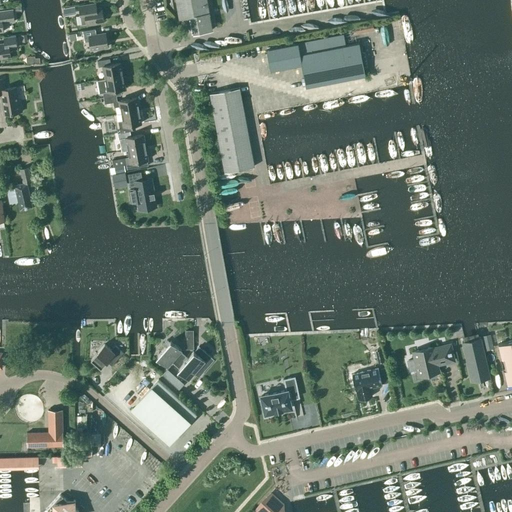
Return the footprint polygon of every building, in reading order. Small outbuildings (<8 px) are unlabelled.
[(206,0),(175,0),(179,18),(194,33),(212,30),(209,13),(206,0)] [(104,20),(101,8),(96,8),(95,2),(78,5),(82,24),(104,20)] [(0,31),(3,31),(2,23),(14,21),(12,9),(0,11),(0,31)] [(355,25),(356,33),(373,30),(372,22),(355,25)] [(98,48),(108,46),(106,33),(96,35),(95,29),(83,31),(84,41),(89,41),(90,49),(92,49),(92,50),(99,49),(98,48)] [(0,57),(10,56),(9,48),(17,47),(15,35),(3,37),(4,43),(0,43),(0,57)] [(340,35),(266,49),(270,70),(302,64),(306,87),(365,75),(361,57),(358,43),(342,46),(340,35)] [(102,66),(105,78),(122,75),(120,62),(110,64),(109,58),(97,61),(98,66),(102,66)] [(125,88),(122,75),(105,78),(105,79),(98,80),(100,92),(103,92),(105,103),(113,102),(114,107),(120,106),(119,101),(117,101),(115,90),(125,88)] [(0,93),(1,93),(4,114),(22,111),(20,100),(18,101),(16,87),(4,89),(2,79),(0,79),(0,93)] [(210,93),(224,172),(254,166),(239,87),(210,93)] [(137,97),(119,100),(121,113),(139,110),(137,97)] [(118,121),(119,126),(120,132),(129,131),(132,130),(131,125),(141,123),(139,110),(121,113),(122,121),(118,121)] [(130,136),(129,131),(120,132),(117,133),(119,144),(126,143),(128,150),(145,147),(143,134),(130,136)] [(138,161),(148,159),(145,147),(128,150),(129,157),(124,158),(126,169),(139,167),(138,161)] [(113,167),(109,167),(110,174),(125,171),(124,165),(113,167)] [(14,186),(6,188),(9,203),(18,201),(19,209),(32,206),(28,186),(32,185),(28,167),(20,169),(23,183),(14,185),(14,186)] [(141,171),(127,173),(130,189),(129,189),(129,190),(131,189),(133,201),(131,201),(132,202),(137,201),(139,209),(155,206),(153,198),(155,197),(154,197),(154,193),(154,192),(153,192),(151,178),(146,179),(141,180),(139,172),(141,172),(141,171)] [(117,180),(126,179),(125,172),(115,174),(117,180)] [(185,342),(184,342),(184,349),(193,348),(193,330),(185,330),(185,342)] [(462,341),(471,382),(490,377),(480,337),(462,341)] [(188,357),(180,351),(181,350),(170,340),(157,356),(167,366),(171,361),(179,367),(178,368),(188,378),(195,370),(200,374),(209,364),(211,359),(209,355),(199,346),(194,351),(193,350),(188,357)] [(511,340),(498,343),(507,383),(511,381),(511,340)] [(91,359),(101,368),(108,359),(113,363),(123,352),(115,345),(111,349),(104,344),(91,359)] [(415,359),(409,361),(411,371),(417,369),(419,376),(438,371),(437,364),(453,360),(450,344),(433,348),(433,347),(413,351),(415,359)] [(382,349),(375,351),(378,362),(385,361),(382,349)] [(378,368),(352,374),(354,383),(356,391),(356,390),(358,399),(372,396),(370,387),(382,384),(382,383),(389,382),(385,366),(378,368)] [(162,374),(179,389),(184,383),(167,368),(162,374)] [(289,398),(299,396),(295,377),(284,379),(286,389),(261,395),(265,413),(291,407),(289,398)] [(168,443),(196,413),(158,379),(131,409),(168,443)] [(27,446),(62,446),(62,409),(48,409),(48,432),(27,432),(27,446)] [(76,456),(57,456),(57,465),(81,464),(81,432),(76,432),(76,456)] [(0,469),(38,469),(38,457),(0,458),(0,469)] [(255,510),(257,511),(282,511),(283,505),(283,504),(270,493),(255,510)] [(67,500),(60,494),(47,509),(50,511),(79,511),(75,508),(75,500),(67,500)]
